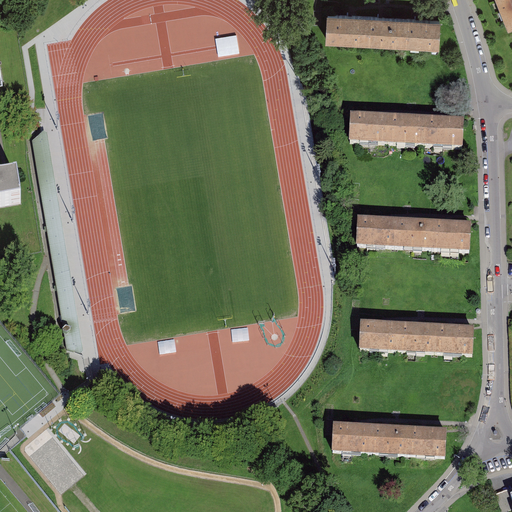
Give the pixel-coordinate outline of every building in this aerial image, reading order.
[(511,0),(503,0),(511,22),(511,0)] [(448,20),(335,13),(333,43),(447,50),(448,20)] [(0,17),(0,82),(11,81),(0,17)] [(472,125),(359,119),(357,147),(470,154),(472,125)] [(66,350),(83,357),(84,354),(49,139),(43,135),(32,145),(66,350)] [(0,164),(0,209),(25,206),(21,181),(0,184),(0,173),(1,173),(0,164)] [(479,229),(365,223),(364,251),(477,257),(479,229)] [(482,333),(370,327),(369,356),(480,362),(482,333)] [(455,436),(342,430),(340,458),(454,463),(455,436)] [(511,500),(509,491),(498,495),(502,511),(506,511),(511,510),(511,500)]
